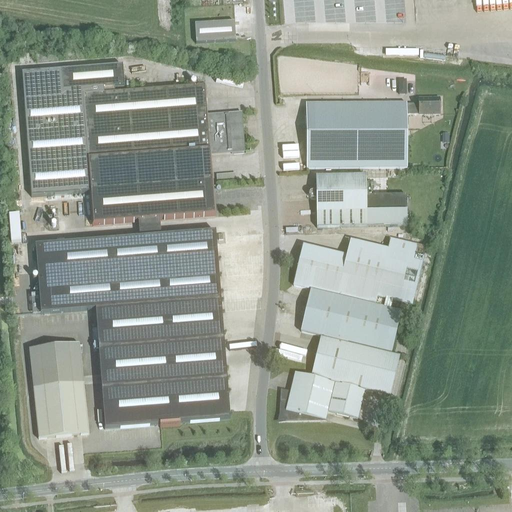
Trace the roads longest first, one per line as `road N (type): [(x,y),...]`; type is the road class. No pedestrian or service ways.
road 1 (unclassified): [(261,471),(273,220),(256,0)]
road 2 (secondary): [(0,495),(261,471)]
road 3 (secondary): [(261,471),(511,465)]
